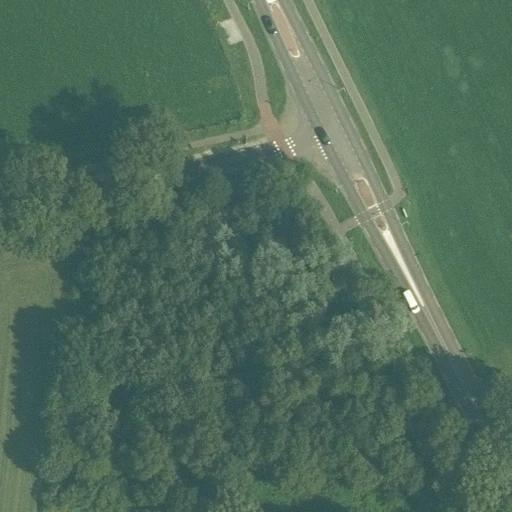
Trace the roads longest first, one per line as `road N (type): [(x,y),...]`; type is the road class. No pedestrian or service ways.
road 1 (primary): [(511,481),(337,134)]
road 2 (tertiary): [(0,215),(337,134)]
road 3 (primary): [(337,134),(272,0)]
